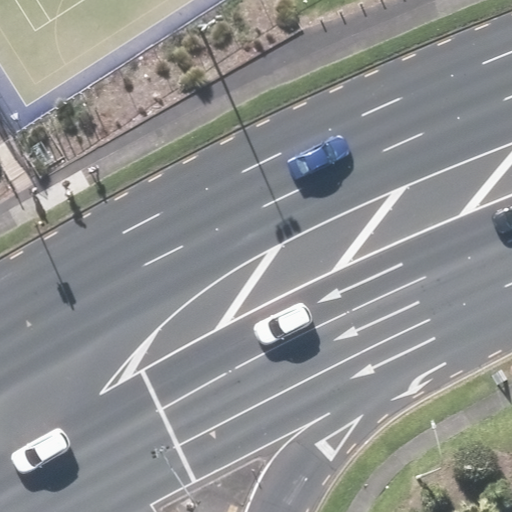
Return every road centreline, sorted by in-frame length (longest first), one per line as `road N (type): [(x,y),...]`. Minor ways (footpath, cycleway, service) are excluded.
road 1 (primary): [(0,351),(441,113),(511,85)]
road 2 (primary): [(511,248),(368,305),(2,511)]
road 3 (primary): [(511,298),(390,372),(334,420),(298,460),(271,511)]
